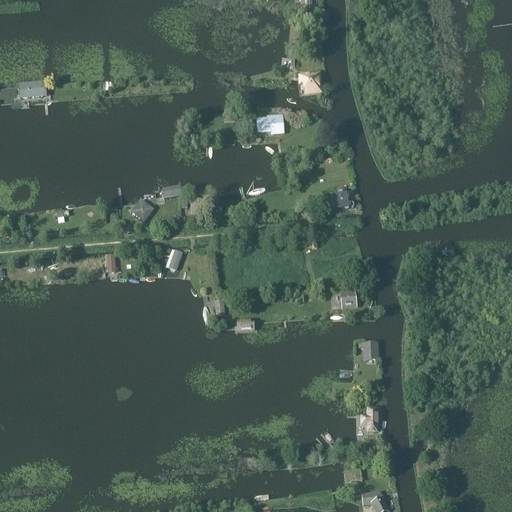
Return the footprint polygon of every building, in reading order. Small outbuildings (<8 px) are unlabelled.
[(299,0),(299,8),(312,8),(311,0),(299,0)] [(321,74),(298,74),(298,96),(321,95),(321,74)] [(45,82),(18,85),(16,101),(21,103),(21,108),(29,108),(30,100),(47,100),(45,82)] [(282,118),(272,119),(272,121),(259,122),(260,131),(273,130),(274,136),(283,135),(282,118)] [(180,188),(162,190),(163,200),(181,199),(180,188)] [(338,195),(334,196),(336,213),(350,211),(350,209),(352,209),(353,207),(354,206),(354,205),(353,204),(350,204),(348,204),(346,194),(343,195),(342,194),(341,193),(340,193),(338,194),(338,195)] [(154,211),(141,200),(130,214),(144,224),(154,211)] [(173,252),(166,268),(176,271),(182,255),(173,252)] [(115,256),(106,257),(108,276),(116,275),(115,256)] [(354,294),(341,296),(342,310),(356,308),(354,294)] [(223,301),(214,302),(216,317),(225,316),(223,301)] [(254,322),(237,322),(237,332),(254,332),(254,322)] [(378,344),(359,344),(360,371),(376,371),(376,362),(380,362),(378,344)] [(378,410),(367,410),(367,436),(378,436),(378,410)] [(381,493),(361,495),(362,507),(371,506),(374,511),(389,511),(383,499),(384,498),(381,493)]
